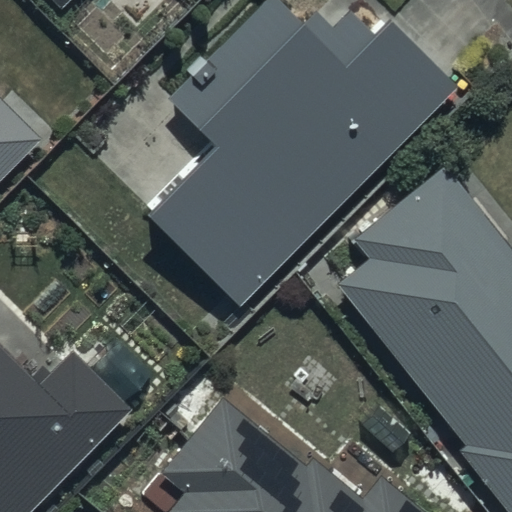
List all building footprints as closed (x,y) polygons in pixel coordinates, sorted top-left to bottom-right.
[(288,0),(244,0),(161,84),(188,112),(192,108),(207,123),(137,193),(235,291),(452,74),(379,1),(366,15),(351,0),(343,0),(329,14),(315,0),(312,0),(300,12),(288,0)] [(0,160),(34,127),(0,92),(0,160)] [(366,246),(334,271),(462,436),(455,441),(509,511),(511,511),(511,242),(442,152),(350,224),(366,246)] [(0,511),(11,511),(125,396),(67,338),(35,370),(0,335),(0,511)] [(301,457),(218,389),(155,463),(159,466),(140,491),(166,511),(439,511),(378,462),(360,484),(311,445),(301,457)]
